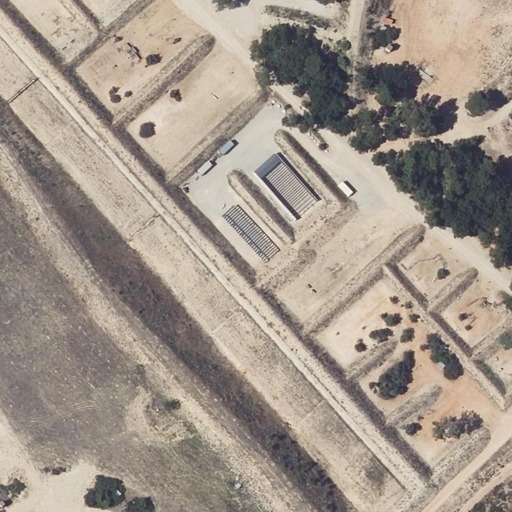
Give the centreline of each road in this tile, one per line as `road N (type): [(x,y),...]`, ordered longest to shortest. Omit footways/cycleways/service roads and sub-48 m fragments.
road 1 (track): [(190,0),(511,284)]
road 2 (track): [(199,193),(272,120),(332,165),(362,151)]
road 3 (track): [(511,156),(478,131),(392,143),(369,157)]
road 4 (track): [(351,142),(359,0)]
